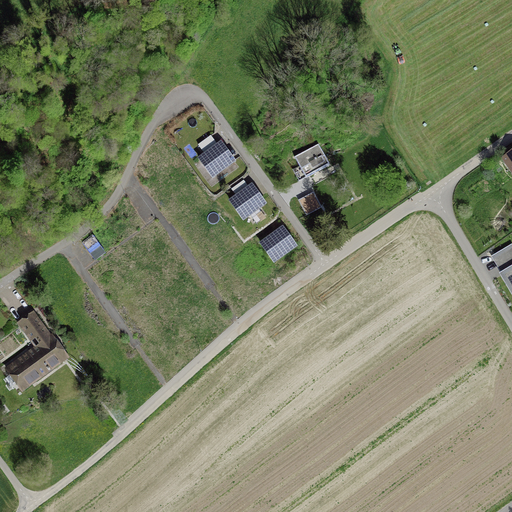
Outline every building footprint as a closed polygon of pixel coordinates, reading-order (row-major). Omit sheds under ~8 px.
[(199,145),(206,155),(200,159),(212,176),(234,161),(221,143),(215,148),(213,145),(216,143),(211,136),(199,145)] [(299,169),(293,172),(298,183),(328,167),(317,148),(295,160),(299,169)] [(511,154),(503,161),(511,173),(511,154)] [(242,190),(236,194),(237,197),(230,202),(243,219),(265,203),(252,186),(243,192),(242,190)] [(274,261),(296,246),(283,228),(261,244),(274,261)] [(511,246),(503,252),(511,266),(511,268),(502,274),(511,291),(511,246)] [(32,318),(20,328),(37,350),(6,373),(20,392),(63,360),(32,318)]
